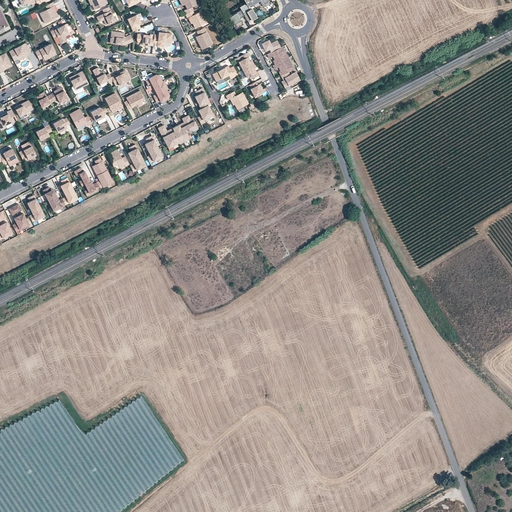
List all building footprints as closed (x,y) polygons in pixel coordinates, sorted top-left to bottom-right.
[(89,0),(92,4),(94,9),(106,4),(103,0),(89,0)] [(186,14),(193,11),(193,10),(192,7),(199,3),(197,0),(179,0),(182,5),(185,4),(187,9),(184,10),(186,14)] [(247,19),(249,17),(245,10),(249,8),(248,7),(259,0),(260,0),(262,3),(266,0),(244,0),(245,1),(239,5),(240,8),(244,14),(247,19)] [(54,5),(52,1),(45,5),(47,8),(39,12),(44,22),(58,15),(53,5),(54,5)] [(108,7),(102,10),(104,13),(96,17),(99,22),(103,20),(106,25),(115,21),(108,7)] [(244,14),(240,8),(228,15),(235,27),(242,22),(239,17),(244,14)] [(27,21),(37,17),(34,11),(24,15),(27,21)] [(186,14),(185,14),(187,18),(188,18),(189,17),(192,23),(195,28),(207,22),(201,11),(194,14),(193,11),(186,14)] [(132,30),(140,26),(138,22),(139,21),(137,17),(135,13),(127,17),(132,30)] [(50,31),(53,37),(57,35),(61,43),(66,40),(64,37),(63,36),(65,35),(68,33),(68,31),(63,23),(50,31)] [(212,44),(204,28),(197,31),(198,35),(195,37),(201,49),(212,44)] [(132,40),(130,33),(123,36),(124,32),(111,30),(109,41),(124,43),(132,40)] [(153,37),(153,41),(157,41),(156,45),(163,46),(164,39),(171,40),(172,32),(158,31),(158,33),(154,33),(153,37)] [(144,43),(153,44),(153,41),(153,37),(149,37),(150,34),(137,32),(137,38),(136,40),(142,41),(144,41),(144,43)] [(271,52),(281,47),(277,40),(270,44),(268,40),(261,44),(265,51),(269,49),(271,52)] [(8,50),(12,58),(16,56),(17,58),(26,54),(26,53),(29,51),(25,42),(8,50)] [(34,50),(38,58),(43,56),(49,53),(50,55),(56,52),(50,42),(34,50)] [(271,52),(267,55),(269,58),(272,56),(274,60),(273,61),(275,64),(288,58),(282,47),(281,47),(271,52)] [(0,54),(0,65),(1,67),(5,65),(6,67),(12,64),(5,52),(0,54)] [(242,69),(253,63),(251,59),(250,60),(249,61),(247,57),(248,56),(249,56),(247,52),(234,59),(236,63),(238,62),(242,69)] [(279,72),(281,76),(288,72),(294,69),(288,58),(273,66),(274,69),(278,67),(280,71),(279,72)] [(256,68),(253,63),(242,69),(246,77),(251,75),(253,78),(259,75),(257,71),(256,72),(255,73),(253,69),(254,68),(256,68)] [(223,77),(225,81),(238,74),(233,66),(229,68),(228,66),(212,74),(216,81),(223,77)] [(111,77),(109,74),(105,76),(103,71),(100,73),(97,68),(93,70),(100,84),(107,80),(109,83),(113,81),(111,77)] [(75,75),(69,78),(75,90),(88,83),(82,71),(78,73),(79,76),(76,77),(75,75)] [(113,81),(115,84),(118,82),(120,85),(130,80),(126,71),(116,77),(115,75),(111,77),(113,81)] [(288,72),(281,76),(282,79),(284,78),(285,80),(283,81),(281,82),(284,88),(299,80),(295,72),(289,75),(288,72)] [(153,95),(156,101),(159,99),(160,100),(167,96),(168,93),(166,87),(168,86),(163,79),(161,80),(158,74),(155,73),(148,77),(149,78),(145,80),(148,87),(152,85),(153,87),(154,89),(153,90),(155,93),(153,95)] [(257,85),(256,81),(249,85),(251,88),(250,89),(254,97),(264,92),(262,87),(261,88),(259,84),(257,85)] [(54,92),(50,94),(54,100),(57,98),(60,103),(67,98),(61,87),(57,89),(58,90),(54,92)] [(210,104),(202,88),(198,90),(195,91),(197,95),(194,96),(201,109),(198,110),(201,115),(197,117),(201,124),(205,122),(203,120),(213,115),(208,105),(210,104)] [(127,99),(124,101),(127,108),(131,106),(130,105),(136,102),(137,104),(137,105),(142,103),(140,99),(144,98),(139,90),(126,97),(127,99)] [(234,103),(237,108),(248,103),(242,91),(236,94),(234,90),(225,95),(228,99),(229,98),(231,97),(234,103)] [(54,101),(50,94),(46,96),(44,91),(36,95),(42,107),(54,101)] [(109,106),(105,107),(107,111),(109,115),(113,113),(112,111),(111,110),(114,108),(115,109),(122,106),(114,91),(104,97),(109,106)] [(15,107),(19,116),(33,109),(28,100),(15,107)] [(103,113),(107,111),(105,107),(104,105),(100,107),(99,105),(90,110),(95,120),(104,115),(103,113)] [(88,125),(92,123),(88,116),(84,117),(80,108),(69,114),(77,128),(84,124),(87,123),(87,124),(88,125)] [(12,123),(17,120),(11,109),(6,112),(7,114),(6,114),(2,116),(0,117),(0,116),(0,129),(5,127),(4,125),(11,121),(12,123)] [(174,131),(162,137),(168,148),(172,146),(177,143),(176,142),(182,139),(188,136),(187,134),(186,132),(191,129),(197,126),(192,117),(190,119),(188,115),(181,118),(183,122),(181,123),(182,126),(180,127),(178,124),(172,127),(174,131)] [(66,126),(70,124),(67,117),(63,120),(62,118),(53,123),(58,133),(67,128),(66,126)] [(51,129),(46,120),(42,122),(44,126),(35,131),(40,139),(48,134),(47,132),(51,129)] [(157,128),(161,134),(166,131),(166,130),(163,125),(157,128)] [(161,134),(162,137),(174,131),(172,127),(166,130),(166,131),(161,134)] [(150,155),(146,157),(150,163),(162,157),(151,136),(145,139),(147,143),(148,145),(145,146),(149,153),(151,151),(152,154),(150,155)] [(133,163),(130,165),(133,171),(145,165),(134,144),(128,148),(130,151),(131,154),(129,155),(132,161),(134,160),(136,162),(133,163)] [(19,152),(22,159),(27,157),(28,159),(36,155),(31,146),(19,152)] [(0,157),(2,161),(3,164),(16,157),(12,148),(3,153),(4,155),(0,157)] [(125,166),(129,164),(125,156),(122,158),(122,157),(120,157),(119,154),(120,154),(117,149),(107,154),(113,166),(117,164),(118,164),(120,167),(125,165),(125,166)] [(96,182),(99,189),(112,182),(101,161),(96,164),(92,166),(99,180),(96,182)] [(86,195),(99,189),(96,182),(92,184),(91,184),(90,181),(84,170),(83,171),(81,167),(74,171),(76,175),(79,173),(82,179),(79,181),(81,185),(84,184),(87,189),(84,191),(86,195)] [(66,196),(62,198),(66,204),(78,198),(67,177),(61,180),(63,184),(64,186),(62,187),(65,194),(67,193),(68,195),(66,196)] [(65,204),(62,198),(59,200),(56,201),(55,199),(58,198),(54,191),(52,193),(51,190),(49,187),(43,190),(53,211),(65,204)] [(33,214),(29,215),(32,221),(44,215),(34,194),(27,198),(29,201),(31,204),(28,205),(31,211),(34,210),(35,212),(33,214)] [(10,209),(13,215),(22,210),(19,205),(10,209)] [(16,222),(13,224),(16,231),(29,224),(23,213),(14,218),(16,222)] [(0,239),(12,233),(7,222),(0,225),(0,239)]
